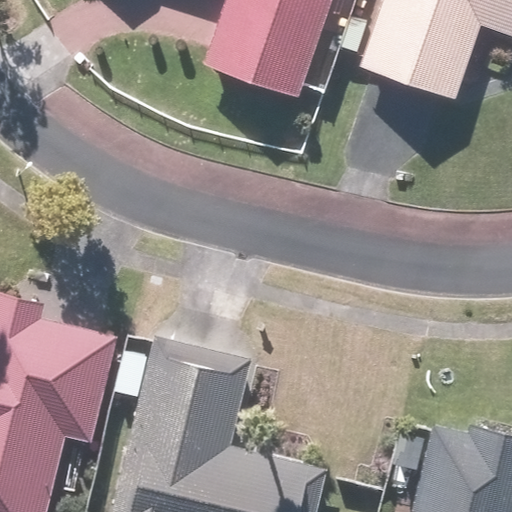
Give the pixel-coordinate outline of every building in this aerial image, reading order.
[(322,0),(220,0),(198,67),(291,98),(322,0)] [(511,0),(376,0),(354,68),(450,99),(475,23),(511,35),(511,0)] [(0,295),(0,511),(41,511),(54,438),(86,443),(106,328),(40,317),(42,303),(0,295)] [(245,357),(148,334),(105,511),(302,511),(313,469),(224,447),(245,357)] [(511,511),(511,445),(425,424),(403,511),(511,511)]
